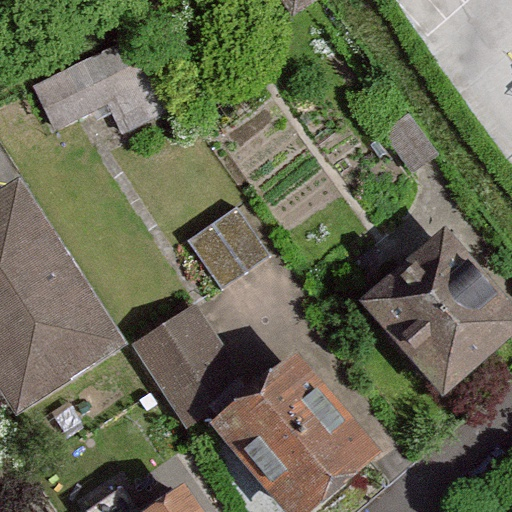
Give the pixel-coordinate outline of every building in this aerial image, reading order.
[(32,93),(55,136),(151,85),(128,42),(32,93)] [(29,196),(0,214),(0,381),(26,421),(131,353),(29,196)] [(262,261),(232,218),(188,249),(217,291),(262,261)] [(370,303),(446,401),(511,349),(511,302),(459,234),(370,303)] [(200,288),(132,341),(193,420),(261,367),(200,288)] [(321,511),(385,459),(304,362),(213,439),(273,511),(321,511)] [(203,511),(192,495),(166,511),(203,511)]
